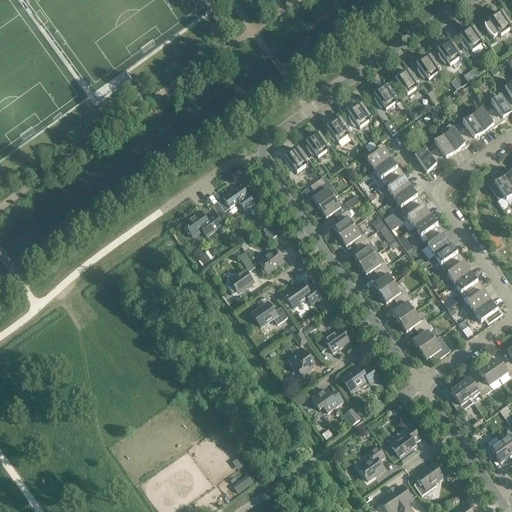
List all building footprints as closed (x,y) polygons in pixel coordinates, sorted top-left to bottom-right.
[(511,24),(504,13),(504,14),(505,16),(502,18),(498,12),(497,13),(498,14),(488,20),(490,23),(485,27),(485,26),(484,26),(487,31),(488,33),(491,37),(494,40),(494,39),(499,35),(501,38),(510,31),(511,32),(509,28),(511,25),(511,24)] [(476,29),(475,30),(477,32),(473,34),(469,28),(469,29),(469,30),(460,36),(463,40),(461,41),(460,41),(461,44),(463,46),(465,49),(467,51),(467,52),(468,51),(467,51),(469,50),(472,54),(481,47),(482,48),(483,47),(480,44),(484,41),(476,29)] [(453,43),(454,46),(451,48),(447,42),(446,42),(447,43),(437,50),(440,54),(439,55),(438,55),(439,58),(441,60),(443,63),(445,65),(446,65),(445,64),(447,63),(450,67),(459,61),(460,62),(461,61),(458,57),(462,55),(453,43)] [(432,58),(433,60),(430,63),(426,57),(425,57),(426,58),(416,65),(419,69),(418,70),(417,69),(417,70),(418,72),(420,75),(421,77),(423,80),(424,80),(424,79),(426,78),(429,82),(438,76),(439,76),(437,72),(440,70),(432,58)] [(411,73),(410,73),(412,75),(409,78),(404,72),(404,73),(395,80),(398,84),(396,85),(396,84),(395,85),(397,87),(398,90),(400,92),(402,94),(403,95),(403,94),(404,93),(407,97),(417,91),(418,91),(415,87),(419,85),(411,73)] [(455,81),(451,84),(456,92),(461,89),(455,81)] [(390,88),(389,88),(390,90),(387,92),(383,87),(382,87),(383,88),(374,95),(377,99),(375,100),(375,99),(374,100),(375,102),(377,105),(379,107),(381,109),(381,110),(382,110),(381,109),(383,108),(386,112),(395,105),(396,106),(397,106),(394,102),(398,100),(390,88)] [(427,96),(429,99),(435,107),(440,104),(432,92),(427,96)] [(463,94),(458,97),(462,102),(467,99),(463,94)] [(493,108),(489,111),(499,126),(508,120),(507,118),(511,114),(511,113),(501,98),(490,105),(493,108)] [(357,126),(360,130),(369,124),(370,125),(370,124),(368,121),(372,118),(363,106),(364,109),(361,111),(357,105),(356,105),(357,106),(347,113),(350,117),(349,118),(348,118),(349,121),(351,123),(353,126),(355,128),(356,128),(355,127),(357,126)] [(482,111),(472,118),(484,135),(489,131),(490,132),(499,126),(489,111),(484,114),(482,111)] [(484,135),(472,118),(462,125),(464,128),(460,131),(470,146),(479,140),(478,138),(484,135)] [(342,121),(343,123),(340,125),(336,120),(335,120),(336,121),(327,128),(329,132),(328,133),(328,132),(327,133),(328,135),(330,138),(332,140),(334,142),(334,143),(335,143),(334,142),(336,141),(339,145),(348,138),(349,139),(350,139),(347,135),(351,132),(342,121)] [(390,122),(384,126),(392,137),(398,133),(390,122)] [(440,133),(443,138),(455,155),(460,151),(461,152),(470,146),(460,131),(457,127),(453,130),(450,126),(440,133)] [(349,135),(348,135),(355,145),(358,142),(352,133),(349,135)] [(321,135),(321,136),(322,138),(319,140),(315,134),(314,135),(315,136),(306,142),(309,146),(307,148),(307,147),(306,147),(307,150),(309,152),(311,155),(313,157),(313,158),(314,157),(313,157),(315,156),(318,160),(327,153),(328,154),(329,153),(326,150),(330,147),(321,135)] [(455,155),(443,138),(433,145),(436,149),(432,151),(442,166),(451,160),(450,158),(455,155)] [(386,151),(382,145),(367,155),(371,160),(367,163),(374,172),(391,160),(384,152),(386,151)] [(300,150),(301,153),(298,155),(294,149),(293,149),(294,150),(285,157),(288,161),(286,162),(285,162),(286,165),(288,167),(290,170),(292,172),(293,172),(292,171),(294,170),(297,174),(306,168),(307,169),(308,168),(305,164),(309,162),(300,150)] [(433,172),(442,166),(432,151),(428,154),(425,151),(415,158),(426,175),(432,171),(433,172)] [(397,169),(391,160),(374,172),(381,182),(384,179),(387,184),(402,174),(398,168),(397,169)] [(406,179),(402,174),(387,184),(391,189),(388,192),(394,201),(411,189),(404,180),(406,179)] [(511,198),(511,190),(504,179),(495,185),(494,184),(488,188),(499,203),(504,199),(506,203),(511,198)] [(314,193),(318,190),(325,185),(322,180),(310,188),(314,193)] [(338,197),(328,183),(325,185),(318,190),(321,195),(312,201),(319,210),(334,200),(338,197)] [(223,200),(230,210),(239,204),(245,213),(255,206),(242,187),(223,200)] [(417,198),(411,189),(394,201),(401,210),(404,208),(407,212),(422,202),(418,197),(417,198)] [(340,209),(334,200),(319,210),(326,220),(335,214),(338,218),(348,212),(344,206),(340,209)] [(350,202),(346,205),(349,210),(354,207),(350,202)] [(426,207),(422,202),(407,212),(411,218),(408,220),(414,229),(431,217),(424,209),(426,207)] [(212,208),(219,218),(224,214),(218,204),(212,208)] [(351,217),(348,212),(338,218),(341,223),(332,229),(339,239),(354,229),(347,219),(351,217)] [(201,214),(184,226),(193,239),(202,232),(207,238),(223,227),(215,216),(206,222),(201,214)] [(437,226),(431,217),(414,229),(421,239),(424,236),(427,241),(442,231),(438,225),(437,226)] [(378,219),(374,222),(380,229),(384,226),(379,219),(378,219)] [(393,223),(388,227),(391,232),(397,228),(393,223)] [(358,247),(368,240),(358,226),(354,229),(339,239),(346,249),(355,242),(358,247)] [(263,232),(270,241),(277,237),(270,227),(263,232)] [(381,230),(380,231),(384,236),(389,232),(385,227),(381,230)] [(446,236),(442,231),(427,241),(431,246),(428,249),(434,258),(451,246),(444,237),(446,236)] [(371,245),(368,240),(358,247),(361,252),(352,258),(359,267),(374,257),(367,248),(371,245)] [(457,255),(451,246),(434,258),(441,267),(444,265),(447,269),(462,259),(458,254),(457,255)] [(259,263),(267,276),(283,264),(275,252),(259,263)] [(239,259),(249,273),(255,269),(245,255),(239,259)] [(380,266),(374,257),(359,267),(366,277),(375,271),(378,275),(388,268),(384,263),(380,266)] [(415,263),(414,264),(417,268),(423,264),(420,259),(415,263)] [(466,264),(462,259),(447,269),(451,274),(447,276),(454,286),(471,274),(464,265),(466,264)] [(214,277),(215,273),(211,268),(206,272),(211,279),(214,277)] [(391,274),(388,268),(378,275),(381,280),(372,286),(379,296),(394,285),(388,276),(391,274)] [(245,272),(231,282),(229,283),(228,284),(227,288),(233,296),(237,297),(238,296),(254,285),(245,272)] [(477,283),(471,274),(454,286),(461,296),(464,293),(467,298),(482,287),(478,282),(477,283)] [(282,294),(293,310),(294,310),(293,309),(307,300),(311,306),(321,299),(314,288),(308,292),(302,283),(301,284),(302,285),(293,291),(291,288),(282,294)] [(400,295),(394,285),(379,296),(386,305),(395,299),(398,304),(408,297),(404,292),(400,295)] [(486,293),(482,287),(467,298),(471,302),(467,305),(474,314),(491,303),(485,294),(486,293)] [(411,302),(408,297),(398,304),(401,308),(392,315),(399,324),(414,314),(408,305),(411,302)] [(327,298),(318,304),(324,313),(333,306),(327,298)] [(497,312),(491,303),(474,314),(481,324),(484,322),(488,327),(502,316),(498,311),(497,312)] [(252,316),(260,328),(272,320),(277,327),(288,319),(280,309),(275,313),(268,304),(252,316)] [(420,323),(414,314),(399,324),(406,334),(415,328),(418,332),(428,325),(424,320),(420,323)] [(464,322),(459,326),(463,331),(468,327),(464,322)] [(313,325),(303,331),(307,336),(316,329),(313,325)] [(431,331),(428,325),(418,332),(421,337),(413,343),(419,353),(434,342),(428,333),(431,331)] [(290,329),(294,334),(298,331),(295,326),(290,329)] [(315,344),(322,354),(328,349),(332,355),(350,343),(345,335),(342,330),(341,331),(340,329),(324,341),(322,339),(315,344)] [(284,334),(283,334),(286,339),(292,336),(288,331),(284,334)] [(299,333),(293,337),(300,347),(306,343),(299,333)] [(440,351),(434,342),(419,353),(426,362),(435,356),(438,361),(448,354),(444,349),(440,351)] [(296,357),(289,362),(294,369),(295,368),(301,377),(311,370),(307,365),(311,363),(302,350),(298,353),(300,356),(296,358),(296,357)] [(498,360),(488,367),(499,381),(508,375),(510,379),(511,377),(511,370),(509,365),(504,369),(498,360)] [(499,381),(488,367),(479,373),(485,382),(480,385),(487,395),(492,392),(489,388),(499,381)] [(341,380),(351,394),(360,387),(361,389),(363,389),(369,385),(370,385),(377,380),(369,369),(362,374),(359,368),(341,380)] [(469,380),(460,387),(470,401),(479,395),(482,399),(487,395),(480,385),(476,389),(469,380)] [(470,401),(460,387),(450,393),(456,402),(452,406),(459,415),(464,412),(461,408),(470,401)] [(312,401),(319,412),(323,409),(328,415),(343,404),(336,394),(331,398),(326,391),(312,401)] [(305,395),(297,401),(301,406),(309,400),(305,395)] [(354,411),(346,417),(353,428),(361,422),(354,411)] [(403,430),(404,431),(397,436),(401,442),(391,448),(400,460),(416,448),(414,445),(420,441),(410,426),(403,430)] [(511,430),(506,434),(509,437),(500,444),(510,459),(511,457),(511,430)] [(510,459),(500,444),(491,450),(488,446),(483,450),(490,460),(495,456),(501,465),(510,459)] [(357,467),(356,467),(367,483),(385,471),(379,463),(385,459),(378,448),(367,455),(372,461),(359,470),(357,467)] [(414,487),(421,498),(436,488),(436,486),(435,484),(443,479),(438,472),(438,470),(436,466),(434,466),(433,466),(416,478),(420,483),(414,487)] [(249,478),(234,489),(237,495),(252,484),(249,478)] [(402,487),(381,502),(388,511),(396,511),(397,511),(411,511),(406,505),(412,502),(402,487)]
